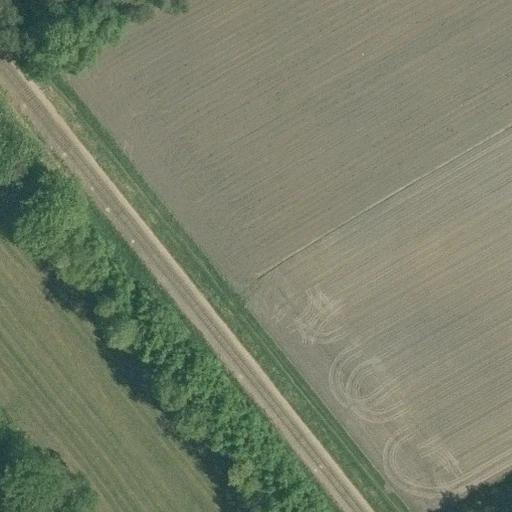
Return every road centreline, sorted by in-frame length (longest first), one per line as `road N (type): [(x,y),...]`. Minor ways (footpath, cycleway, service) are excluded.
road 1 (track): [(34,61),(406,511)]
road 2 (track): [(0,415),(78,511)]
